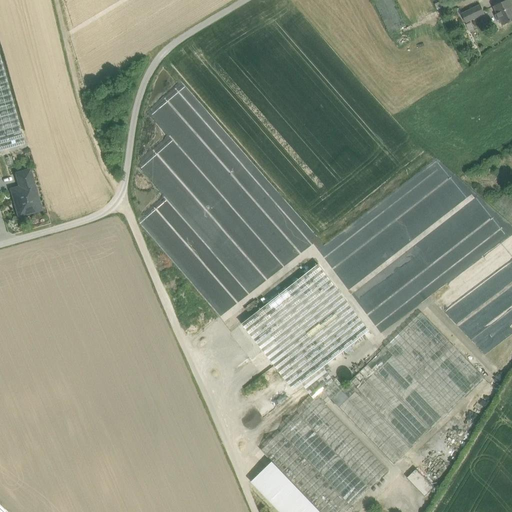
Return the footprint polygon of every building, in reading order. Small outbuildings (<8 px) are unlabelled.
[(406,26),(393,0),(373,0),(389,34),(406,26)] [(511,2),(511,0),(507,0),(494,6),(503,25),(511,21),(511,2)] [(480,5),(462,14),(466,23),(485,14),(480,5)] [(0,57),(0,137),(21,132),(0,57)] [(21,132),(0,137),(0,150),(24,144),(21,132)] [(30,170),(16,174),(20,188),(33,184),(30,170)] [(33,184),(20,188),(22,194),(13,196),(19,216),(41,210),(33,184)] [(511,196),(506,192),(494,206),(511,221),(511,196)] [(485,208),(358,303),(368,317),(496,222),(485,208)] [(500,221),(370,319),(380,333),(510,235),(500,221)] [(318,264),(242,324),(258,345),(271,335),(288,357),(275,367),(294,390),(370,331),(318,264)] [(484,378),(421,312),(385,348),(393,356),(393,355),(448,413),(484,378)] [(344,387),(341,390),(349,398),(393,356),(385,348),(344,387)] [(349,398),(339,408),(394,465),(448,413),(393,355),(393,356),(349,398)] [(350,378),(350,376),(350,373),(349,371),(347,370),(344,370),(342,370),(340,371),(338,374),(338,376),(339,378),(340,380),(342,382),(344,382),(347,382),(349,380),(350,378)] [(257,379),(244,388),(252,399),(265,390),(257,379)] [(336,379),(317,396),(325,405),(331,399),(341,390),(344,387),(336,379)] [(341,390),(331,399),(334,402),(333,403),(335,405),(336,404),(339,408),(349,398),(341,390)] [(325,405),(317,396),(280,433),(351,507),(389,470),(325,405)] [(345,511),(351,507),(280,433),(261,451),(272,462),(320,511),(345,511)] [(320,511),(272,462),(251,482),(280,511),(320,511)] [(434,487),(416,469),(407,478),(425,497),(434,487)]
